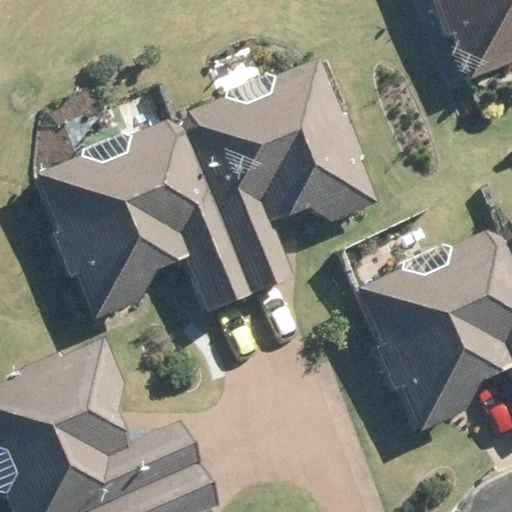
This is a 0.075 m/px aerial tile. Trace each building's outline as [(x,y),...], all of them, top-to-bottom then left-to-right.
[(511,0),(434,0),(468,83),(511,64),(511,0)] [(334,221),(376,204),(359,160),(364,158),(346,114),(342,115),(319,60),(272,78),(264,75),(222,92),(218,101),(186,114),(183,123),(180,124),(249,295),(291,278),(269,222),(302,208),(334,221)] [(75,159),(34,176),(94,321),(140,302),(153,270),(184,257),(206,312),(249,295),(180,124),(175,125),(164,121),(128,136),(121,133),(79,150),(75,159)] [(502,230),(499,232),(511,263),(511,219),(506,222),(502,230)] [(398,267),(357,284),(383,345),(375,349),(392,390),(400,387),(418,429),(464,409),(477,376),(508,364),(511,372),(511,263),(499,232),(495,233),(484,229),(451,243),(444,241),(402,258),(398,267)] [(62,353),(17,371),(19,376),(0,383),(0,496),(7,500),(12,511),(92,511),(201,466),(183,423),(126,447),(111,414),(125,380),(107,339),(63,357),(62,353)] [(92,511),(201,511),(217,505),(201,466),(92,511)]
